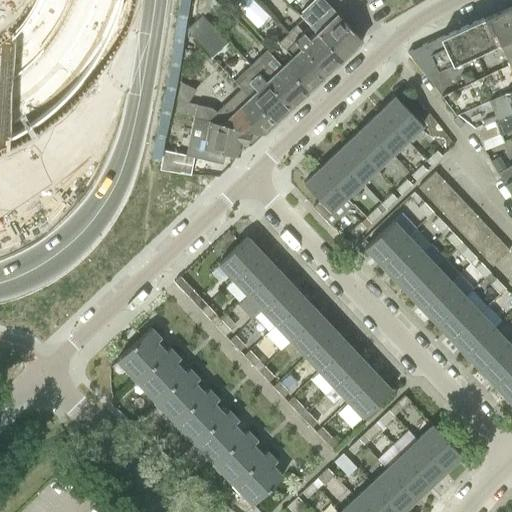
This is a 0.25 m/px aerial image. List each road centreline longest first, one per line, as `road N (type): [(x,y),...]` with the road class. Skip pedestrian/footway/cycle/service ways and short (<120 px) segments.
road 1 (residential): [(511,455),(249,177)]
road 2 (residential): [(249,177),(46,372)]
road 3 (residential): [(465,0),(388,45),(249,177)]
road 4 (residential): [(46,372),(106,440),(191,511)]
road 5 (tertiary): [(0,116),(37,93),(71,55),(98,0)]
